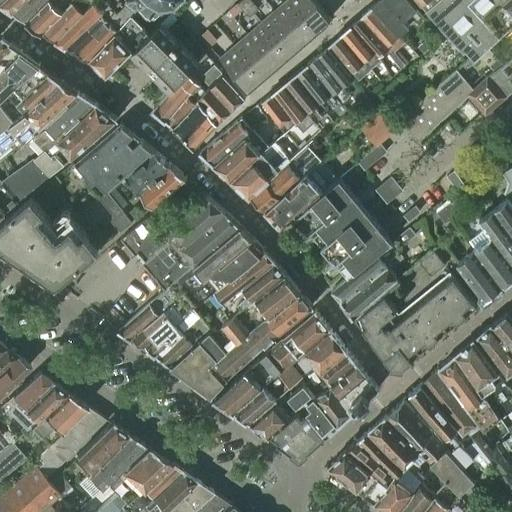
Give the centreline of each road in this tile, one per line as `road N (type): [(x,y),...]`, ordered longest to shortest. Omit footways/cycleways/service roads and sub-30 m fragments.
road 1 (residential): [(395,386),(270,228),(134,105),(0,11)]
road 2 (residential): [(305,478),(0,264)]
road 3 (residential): [(0,328),(271,511)]
road 4 (residential): [(395,386),(511,292)]
road 5 (residential): [(305,478),(395,386)]
road 6 (residential): [(414,182),(503,108),(511,113)]
